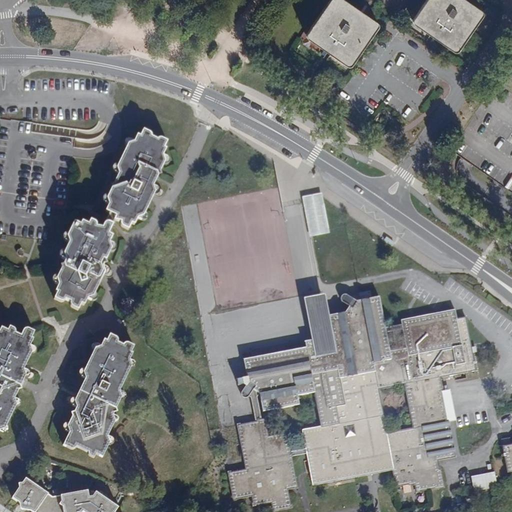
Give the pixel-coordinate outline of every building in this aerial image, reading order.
[(372,21),(373,20),(366,15),(362,21),(356,17),(361,11),(344,0),(334,0),(331,6),(328,4),(309,31),(311,32),(309,34),(319,42),(318,43),(325,48),(324,49),(331,54),(332,53),(339,58),(340,56),(350,63),(352,60),(354,61),(372,34),(369,32),(375,24),(372,21)] [(427,0),(433,4),(429,10),(423,6),(415,16),(417,17),(415,20),(425,27),(424,28),(431,33),(430,35),(438,40),(439,38),(446,43),(447,42),(457,48),(459,45),(460,47),(474,26),(473,25),(474,23),(473,22),(480,12),(477,10),(478,8),(465,0),(427,0)] [(433,4),(427,0),(426,0),(423,6),(429,10),(433,4)] [(473,25),(474,26),(482,16),(482,14),(482,13),(482,11),(481,10),(478,8),(477,10),(480,12),(473,22),(474,23),(473,25)] [(356,17),(362,21),(366,15),(361,11),(356,17)] [(413,23),(414,24),(430,35),(431,33),(424,28),(425,27),(415,20),(417,17),(415,16),(414,19),(413,20),(413,21),(413,23)] [(369,32),(372,34),(377,27),(378,26),(378,24),(377,23),(373,20),(372,21),(375,24),(369,32)] [(309,31),(307,34),(306,35),(306,36),(307,37),(308,39),(324,49),(325,48),(318,43),(319,42),(309,34),(311,32),(309,31)] [(456,51),(458,49),(460,47),(459,45),(457,48),(447,42),(446,43),(439,38),(438,40),(453,51),(456,51)] [(349,66),(351,65),(352,64),(354,61),(352,60),(350,63),(340,56),(339,58),(332,53),(331,54),(347,65),(348,66),(349,66)] [(106,211),(109,213),(116,216),(114,220),(115,220),(121,222),(120,224),(122,227),(128,230),(132,224),(135,225),(138,218),(144,216),(154,195),(159,197),(161,197),(163,195),(164,194),(163,191),(161,190),(154,186),(165,161),(163,156),(167,148),(165,147),(168,141),(162,138),(159,138),(158,139),(152,136),(151,134),(150,133),(144,129),(140,136),(138,135),(134,141),(131,139),(117,167),(118,173),(107,198),(109,205),(106,211)] [(307,243),(328,239),(321,198),(299,202),(300,208),(307,243)] [(113,224),(115,220),(114,220),(116,216),(109,213),(106,221),(113,224)] [(109,233),(113,224),(106,221),(101,229),(97,228),(97,224),(94,221),(90,220),(88,224),(82,222),(80,225),(74,222),(67,237),(69,242),(64,254),(66,260),(57,278),(59,285),(56,291),(57,292),(54,299),(62,302),(63,301),(65,299),(70,302),(70,304),(70,305),(71,307),(73,308),(78,310),(81,304),(84,306),(88,298),(94,297),(103,276),(108,277),(109,277),(112,276),(113,275),(113,273),(113,271),(112,270),(104,266),(112,248),(110,243),(113,236),(109,233)] [(304,430),(314,485),(350,478),(349,474),(392,466),(393,470),(396,487),(411,484),(410,480),(414,479),(415,483),(416,493),(444,487),(439,465),(435,466),(433,462),(438,461),(456,457),(449,422),(443,391),(447,389),(447,386),(443,387),(441,379),(476,372),(466,318),(457,319),(455,311),(401,321),(406,347),(390,350),(379,298),(357,302),(355,304),(352,309),(349,307),(345,314),(352,349),(334,353),(318,356),(315,344),(312,342),(310,342),(305,343),(306,349),(244,361),(248,383),(255,387),(254,390),(261,394),(264,411),(301,405),(299,397),(315,393),(321,427),(304,430)] [(327,317),(334,353),(352,349),(345,314),(327,317)] [(0,429),(5,428),(17,404),(15,399),(24,378),(30,380),(32,380),(34,379),(35,377),(35,375),(34,373),(24,369),(32,352),(30,346),(33,339),(32,338),(35,331),(28,328),(27,328),(25,328),(24,330),(21,334),(16,332),(15,330),(14,328),(10,326),(8,330),(2,327),(0,329),(0,429)] [(132,352),(135,346),(128,343),(126,343),(125,343),(123,345),(118,342),(118,339),(117,337),(110,334),(106,341),(104,339),(102,346),(94,348),(83,372),(85,378),(76,398),(71,396),(69,396),(67,397),(66,399),(66,402),(67,403),(76,407),(67,426),(70,432),(63,445),(71,448),(72,448),(74,447),(75,445),(86,450),(86,453),(86,455),(89,457),(94,459),(97,455),(103,457),(110,443),(108,436),(115,421),(113,415),(122,397),(120,391),(132,367),(130,361),(133,353),(132,352)] [(451,389),(443,391),(449,422),(457,421),(451,389)] [(257,397),(261,394),(254,390),(251,395),(256,422),(261,421),(257,397)] [(247,469),(229,473),(234,501),(252,497),(254,506),(272,503),(273,511),(292,508),(289,494),(284,494),(284,491),(289,490),(297,489),(287,434),(270,436),(266,420),(261,421),(256,422),(239,425),(240,429),(247,469)] [(502,440),(509,474),(511,473),(511,444),(508,445),(507,439),(502,440)] [(350,478),(393,470),(392,466),(349,474),(350,478)] [(496,476),(453,484),(455,497),(498,488),(496,476)] [(115,511),(116,511),(118,507),(96,493),(93,496),(89,497),(88,490),(52,496),(26,479),(13,498),(20,503),(19,506),(19,507),(21,509),(24,509),(25,511),(26,511),(30,510),(32,511),(115,511)] [(511,492),(511,488),(386,511),(446,511),(511,499),(511,492)] [(511,511),(511,502),(494,506),(495,511),(511,511)]
